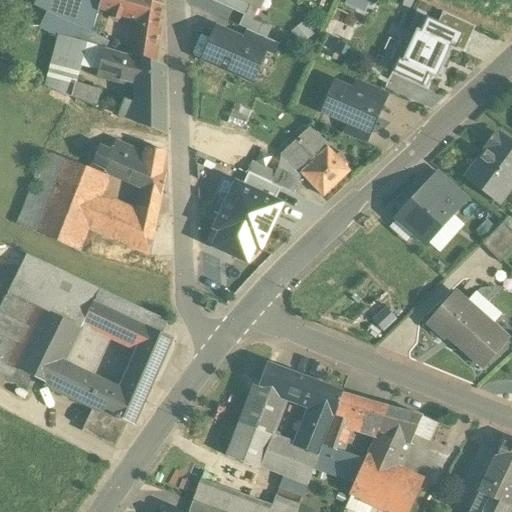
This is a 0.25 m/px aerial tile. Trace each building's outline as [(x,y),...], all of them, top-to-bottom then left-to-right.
[(38,0),(36,6),(69,22),(76,0),(38,0)] [(102,0),(76,0),(69,22),(79,27),(91,33),(99,8),(102,0)] [(154,3),(145,0),(102,0),(99,8),(114,13),(112,18),(119,21),(121,15),(139,21),(133,58),(143,61),(152,64),(154,54),(155,53),(156,53),(156,51),(156,50),(155,49),(157,37),(158,36),(159,34),(159,33),(157,32),(162,6),(154,3)] [(207,0),(247,17),(254,1),(247,3),(240,0),(207,0)] [(363,13),(369,0),(345,0),(343,4),(363,13)] [(99,8),(91,33),(102,39),(112,18),(114,13),(99,8)] [(444,13),(432,39),(453,48),(464,54),(476,29),(444,13)] [(314,38),(303,24),(293,32),(303,46),(314,38)] [(79,27),(74,42),(85,44),(85,43),(106,49),(108,43),(102,39),(91,33),(79,27)] [(241,42),(215,30),(202,59),(252,81),(264,53),(265,52),(241,42)] [(277,45),(246,31),(241,42),(265,52),(264,53),(271,56),(277,45)] [(438,80),(453,48),(432,39),(417,32),(410,45),(406,44),(393,74),(427,89),(433,78),(438,80)] [(74,42),(61,38),(48,88),(49,89),(71,98),(75,83),(85,44),(74,42)] [(133,58),(107,51),(100,75),(137,87),(143,61),(133,58)] [(152,64),(143,61),(137,87),(136,103),(166,109),(164,69),(152,64)] [(386,93),(356,80),(350,91),(381,105),(386,93)] [(105,93),(75,83),(71,98),(94,108),(98,97),(103,99),(105,93)] [(350,91),(335,84),(322,113),(346,124),(368,134),(369,134),(382,105),(381,105),(350,91)] [(71,98),(49,89),(41,107),(64,116),(66,111),(71,98)] [(94,108),(71,98),(66,111),(89,122),(94,109),(94,108)] [(136,103),(125,101),(119,118),(121,119),(137,125),(136,103)] [(166,109),(136,103),(137,125),(165,136),(166,109)] [(119,118),(94,109),(89,122),(116,132),(121,119),(119,118)] [(368,134),(346,124),(341,135),(363,144),(368,134)] [(311,131),(285,157),(303,176),(329,150),(311,131)] [(511,184),(511,144),(495,132),(485,145),(489,148),(467,177),(500,201),(511,184)] [(144,157),(117,144),(112,153),(99,147),(93,163),(146,188),(161,195),(165,176),(160,176),(165,154),(147,149),(144,157)] [(329,150),(303,176),(325,198),(351,173),(329,150)] [(65,159),(47,152),(39,172),(58,179),(65,159)] [(65,159),(58,179),(39,172),(18,224),(77,251),(86,229),(99,197),(108,176),(65,159)] [(277,175),(252,164),(248,174),(272,185),(277,175)] [(301,180),(279,170),(277,175),(272,185),(281,189),(294,195),(301,180)] [(249,174),(242,188),(275,202),(281,189),(249,174)] [(467,198),(442,176),(429,189),(455,212),(467,198)] [(235,184),(221,214),(268,235),(281,206),(275,202),(242,188),(235,184)] [(429,189),(426,187),(396,220),(425,246),(455,212),(429,189)] [(137,215),(99,197),(86,229),(149,256),(161,195),(146,188),(137,215)] [(260,252),(268,235),(221,214),(214,230),(219,233),(212,248),(247,264),(254,249),(260,252)] [(511,252),(511,234),(502,224),(481,244),(501,263),(511,252)] [(99,291),(26,257),(8,295),(44,313),(44,312),(57,285),(93,303),(99,291)] [(93,303),(57,285),(44,312),(81,330),(84,324),(85,320),(93,305),(93,303)] [(225,289),(213,287),(212,299),(223,301),(225,289)] [(156,317),(99,291),(93,303),(93,305),(151,331),(156,317)] [(509,341),(457,293),(429,323),(446,338),(448,335),(484,368),(509,341)] [(8,295),(0,310),(0,360),(16,370),(44,313),(8,295)] [(106,334),(142,350),(151,331),(93,305),(85,320),(84,324),(106,334)] [(35,380),(74,399),(84,378),(64,368),(81,330),(44,312),(44,313),(16,370),(16,371),(35,380)] [(171,325),(156,317),(151,331),(171,339),(171,325)] [(84,378),(106,334),(84,324),(81,330),(64,368),(84,378)] [(158,367),(171,339),(151,331),(142,350),(138,358),(158,367)] [(122,394),(112,418),(126,425),(132,428),(158,367),(138,358),(122,394)] [(16,370),(0,360),(0,378),(29,393),(35,380),(16,371),(16,370)] [(305,379),(269,365),(261,384),(260,385),(287,395),(297,399),(305,379)] [(117,394),(84,378),(74,399),(93,409),(112,418),(122,394),(117,394)] [(342,394),(305,379),(297,399),(313,404),(311,409),(331,418),(333,419),(342,395),(342,394)] [(287,395),(260,385),(261,384),(254,382),(225,456),(260,470),(260,469),(306,487),(317,456),(294,446),(271,437),(287,395)] [(388,408),(342,395),(333,419),(334,419),(323,449),(324,449),(340,454),(349,431),(360,435),(364,425),(378,430),(388,408)] [(311,409),(309,408),(294,446),(317,456),(331,418),(311,409)] [(423,418),(388,408),(378,430),(366,456),(399,471),(423,418)] [(112,418),(93,409),(81,433),(114,450),(126,425),(112,418)] [(511,451),(511,449),(501,444),(476,496),(488,501),(489,500),(511,451)] [(340,454),(324,449),(316,470),(354,483),(364,462),(340,454)] [(511,451),(489,500),(504,507),(506,508),(511,495),(511,451)] [(399,471),(366,456),(364,462),(354,483),(348,496),(384,511),(409,511),(424,482),(399,471)] [(262,511),(263,510),(198,486),(192,503),(218,511),(262,511)] [(301,499),(279,490),(275,501),(297,510),(301,499)] [(483,511),(488,501),(476,496),(468,511),(483,511)] [(501,511),(504,507),(489,500),(483,511),(501,511)] [(296,511),(297,510),(275,501),(270,511),(269,511),(263,510),(262,511),(296,511)] [(218,511),(192,503),(188,511),(218,511)]
